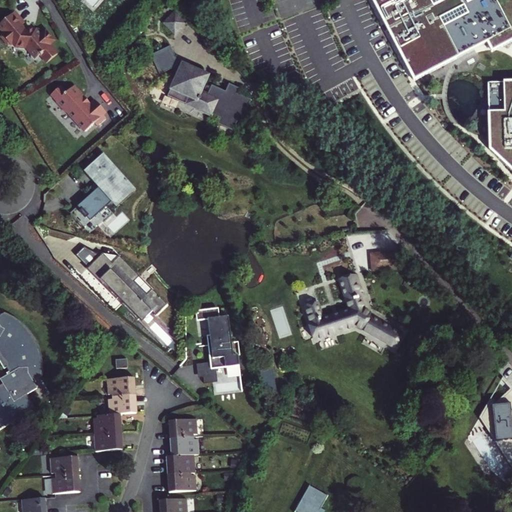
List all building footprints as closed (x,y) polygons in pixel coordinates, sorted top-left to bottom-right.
[(511,44),(511,0),(372,0),(419,91),(511,44)] [(176,10),(163,22),(176,35),(188,23),(176,10)] [(25,24),(15,12),(3,26),(0,28),(0,29),(4,34),(2,35),(3,37),(3,40),(7,44),(10,45),(11,46),(15,43),(20,48),(27,49),(36,60),(41,56),(42,56),(44,55),(50,62),(58,54),(50,45),(55,41),(46,30),(41,35),(35,35),(35,30),(28,29),(25,28),(23,26),(25,24)] [(179,65),(170,46),(150,56),(159,75),(173,68),(177,76),(167,97),(177,101),(180,94),(189,98),(186,105),(212,117),(212,115),(220,118),(217,125),(233,132),(239,117),(243,119),(251,100),(237,94),(240,89),(229,84),(225,92),(212,85),(208,95),(201,92),(209,76),(182,64),(179,65)] [(511,83),(490,84),(487,151),(511,175),(511,83)] [(81,94),(74,87),(67,93),(61,87),(53,95),(58,101),(86,132),(95,124),(97,127),(106,119),(104,116),(107,113),(95,101),(90,106),(89,104),(84,98),(80,95),(81,94)] [(106,156),(104,158),(130,188),(114,203),(118,207),(136,191),(106,156)] [(130,188),(104,158),(97,165),(95,165),(103,174),(96,180),(95,179),(94,180),(103,190),(97,195),(94,192),(78,206),(81,210),(79,212),(85,218),(87,217),(90,221),(107,206),(102,201),(108,196),(114,203),(130,188)] [(397,251),(371,254),(373,272),(399,269),(397,251)] [(103,254),(87,269),(117,300),(121,296),(126,301),(122,305),(138,322),(149,311),(156,318),(168,306),(152,290),(146,297),(133,284),(140,277),(123,259),(115,266),(103,254)] [(318,304),(306,307),(316,338),(356,325),(393,347),(402,333),(364,310),(359,294),(363,293),(357,275),(341,280),(351,310),(331,316),(327,317),(327,315),(322,316),(318,304)] [(215,310),(202,312),(204,322),(210,321),(212,337),(209,337),(210,347),(213,347),(214,352),(211,353),(213,371),(214,381),(219,381),(218,371),(241,368),(240,357),(235,357),(230,318),(217,320),(215,310)] [(27,327),(21,321),(16,318),(10,315),(4,312),(0,314),(0,450),(1,450),(0,448),(0,429),(36,408),(28,395),(41,387),(36,380),(43,376),(44,370),(43,362),(41,352),(39,344),(35,337),(31,332),(27,327)] [(116,360),(117,370),(129,369),(128,360),(116,360)] [(213,371),(212,364),(198,366),(200,380),(205,379),(206,385),(215,384),(214,381),(213,371)] [(136,379),(107,380),(108,396),(112,395),(112,398),(137,397),(136,379)] [(108,401),(110,416),(121,415),(138,414),(137,397),(112,398),(112,401),(108,401)] [(94,435),(98,434),(122,433),(121,415),(110,416),(97,417),(97,419),(94,420),(94,435)] [(168,423),(170,440),(193,439),(193,436),(197,436),(196,420),(168,423)] [(95,438),(95,453),(123,452),(122,433),(98,434),(99,438),(95,438)] [(170,440),(171,459),(189,457),(199,457),(198,441),(193,441),(193,439),(170,440)] [(56,474),(56,477),(80,475),(79,456),(51,458),(52,474),(56,474)] [(166,459),(167,476),(191,475),(195,475),(194,460),(190,460),(189,457),(171,459),(166,459)] [(53,494),(58,494),(80,493),(80,475),(56,477),(56,480),(52,480),(53,494)] [(167,476),(168,494),(196,492),(195,477),(191,478),(191,475),(167,476)] [(320,511),(325,501),(306,493),(297,511),(320,511)] [(43,511),(44,510),(46,509),(46,499),(22,500),(22,511),(43,511)] [(159,502),(159,511),(186,511),(186,500),(159,502)]
